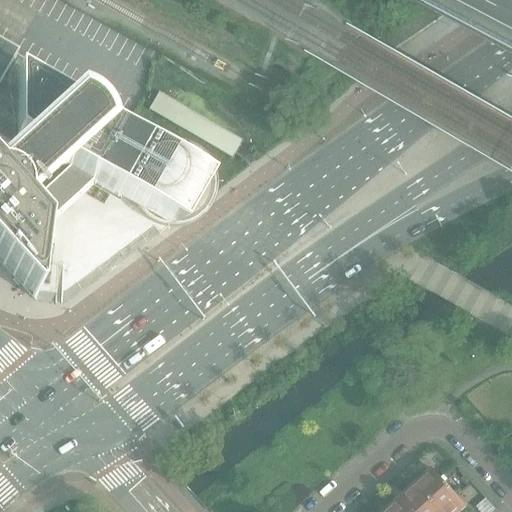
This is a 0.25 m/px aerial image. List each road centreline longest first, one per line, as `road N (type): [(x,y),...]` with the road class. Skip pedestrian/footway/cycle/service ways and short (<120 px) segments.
road 1 (secondary): [(511,45),(408,116),(41,408)]
road 2 (secondary): [(76,434),(300,269)]
road 3 (secondary): [(300,269),(511,126)]
road 4 (motorway): [(300,269),(511,177)]
road 5 (residential): [(511,493),(457,435),(429,427),(407,433)]
